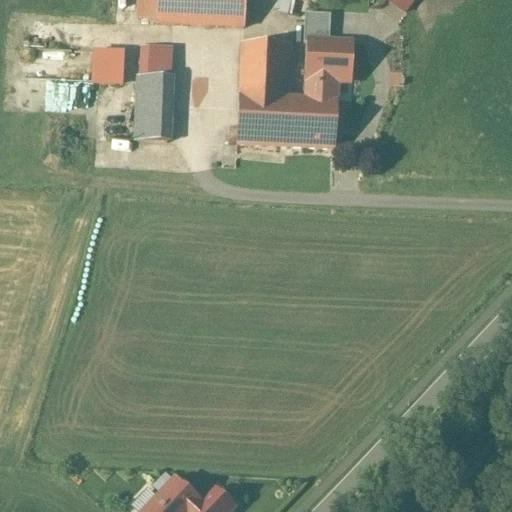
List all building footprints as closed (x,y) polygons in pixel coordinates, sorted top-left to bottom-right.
[(243,0),(153,0),(152,26),(242,30),(243,0)] [(402,16),(414,0),(383,0),(382,1),(402,16)] [(329,17),(303,16),(302,45),(307,45),(307,44),(328,45),(329,17)] [(328,45),(307,44),(307,45),(306,83),(306,75),(335,76),(335,84),(347,85),(349,46),(328,45)] [(288,48),(240,46),(236,148),(332,152),(335,103),(334,103),(335,84),(335,76),(306,75),(306,83),(305,101),(286,100),(288,48)] [(169,65),(138,64),(135,143),(166,145),(169,80),(168,79),(169,65)] [(203,506),(176,481),(146,511),(234,511),(236,511),(216,492),(203,506)] [(128,485),(106,508),(110,511),(123,511),(139,495),(128,485)]
